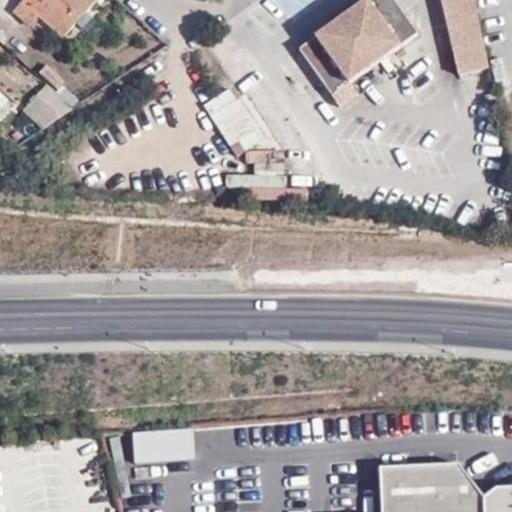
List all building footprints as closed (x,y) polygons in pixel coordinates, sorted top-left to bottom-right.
[(25,0),(14,12),(33,28),(41,18),(64,37),(91,7),(89,5),(93,0),(25,0)] [(367,0),(363,4),(333,25),(298,50),(331,96),(417,36),(392,0),(367,0)] [(352,0),(328,18),(333,25),(363,4),(360,0),(352,0)] [(441,0),(458,76),(487,71),(470,0),(441,0)] [(70,109),(78,102),(62,87),(65,84),(46,65),(36,76),(70,109)] [(58,118),(68,112),(44,89),(36,96),(58,118)] [(25,109),(43,128),(58,118),(36,96),(25,109)] [(462,511),(457,466),(383,469),(384,511),(462,511)] [(462,511),(511,511),(511,497),(485,499),(459,466),(457,466),(462,511)]
